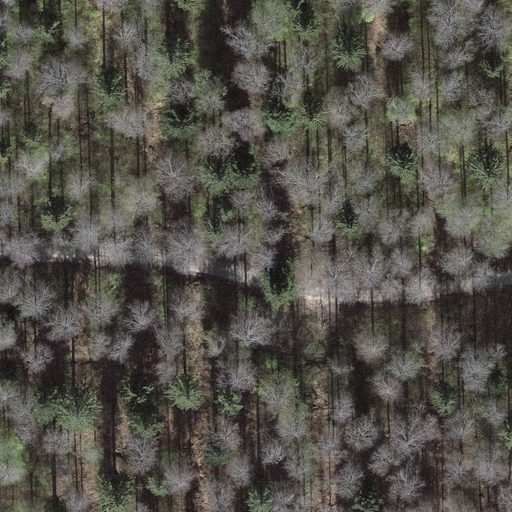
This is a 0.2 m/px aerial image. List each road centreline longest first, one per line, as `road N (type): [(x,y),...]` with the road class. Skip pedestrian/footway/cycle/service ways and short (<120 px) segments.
road 1 (track): [(0,349),(151,365),(335,438),(511,473)]
road 2 (track): [(511,278),(357,295),(301,291),(154,258),(0,251)]
